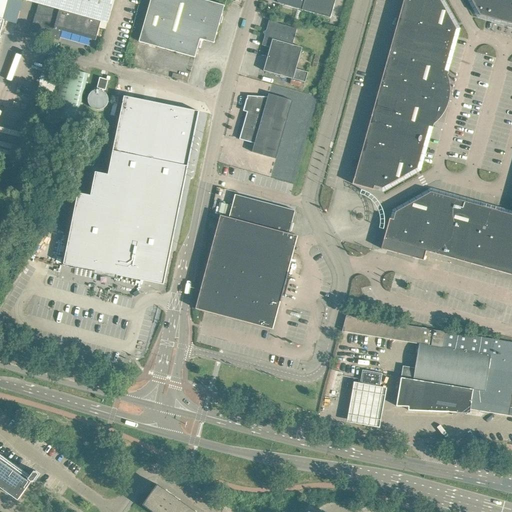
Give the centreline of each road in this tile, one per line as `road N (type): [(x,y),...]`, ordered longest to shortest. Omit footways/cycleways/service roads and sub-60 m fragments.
road 1 (tertiary): [(511,486),(161,406)]
road 2 (tertiary): [(156,426),(496,511)]
road 3 (unclassified): [(175,345),(317,376),(344,286),(341,264),(308,203)]
road 4 (unclassified): [(308,203),(362,0)]
road 5 (unknown): [(511,334),(381,301),(370,285),(384,260)]
road 6 (tertiary): [(161,406),(0,364)]
road 7 (tertiary): [(0,384),(156,426)]
road 8 (unclassified): [(207,177),(178,317)]
road 9 (residential): [(114,511),(0,429)]
road 10 (residential): [(217,511),(154,470),(143,472),(115,511)]
